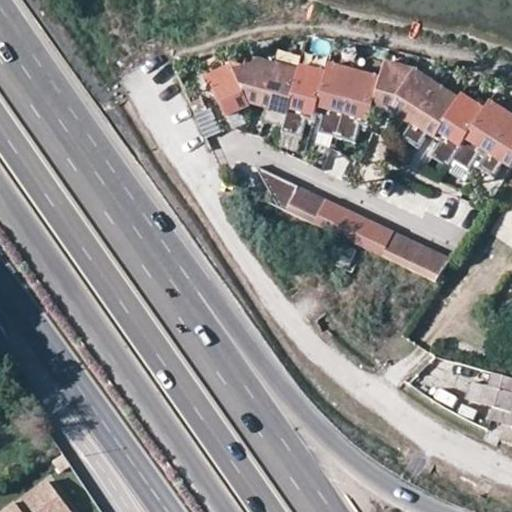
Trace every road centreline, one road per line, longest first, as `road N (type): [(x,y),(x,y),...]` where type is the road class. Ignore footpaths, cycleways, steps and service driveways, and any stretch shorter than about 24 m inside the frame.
road 1 (residential): [(511,470),(451,445),(322,354),(267,288),(147,102)]
road 2 (trunk): [(0,123),(266,511)]
road 3 (primary): [(0,184),(233,511)]
road 4 (primary): [(436,511),(357,467),(313,426),(194,267),(155,256)]
road 5 (trunk): [(329,511),(155,256)]
road 6 (primary): [(170,511),(0,275)]
road 7 (trunk): [(155,256),(0,30)]
road 8 (unknown): [(367,392),(427,343),(493,262)]
